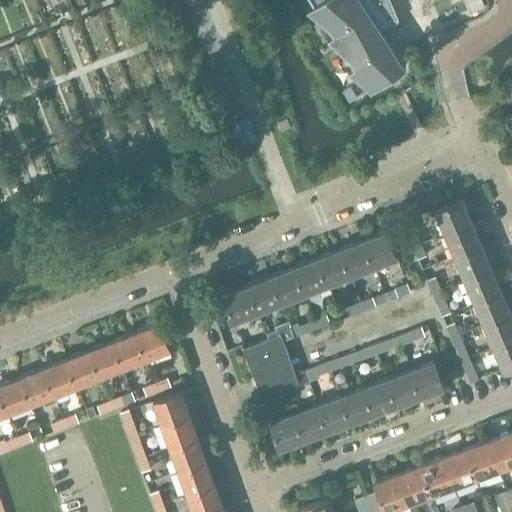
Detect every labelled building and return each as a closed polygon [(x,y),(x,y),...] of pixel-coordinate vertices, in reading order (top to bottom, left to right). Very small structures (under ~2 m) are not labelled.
[(313,0),(314,1),(307,5),(328,24),(334,32),(331,35),(328,36),(349,55),(354,64),(348,68),(370,88),(405,65),(381,28),(388,24),(390,24),(391,24),(398,20),(398,19),(398,18),(398,17),(390,0),(313,0)] [(482,0),(465,0),(470,12),(485,6),(482,0)] [(350,85),(342,90),(350,102),(358,97),(350,85)] [(444,232),(471,221),(471,220),(470,220),(467,213),(468,212),(461,197),(434,208),(444,232)] [(471,221),(444,232),(454,255),(481,243),(480,243),(479,243),(476,235),(477,235),(471,221)] [(361,238),(372,265),(395,256),(384,228),(383,229),(384,230),(376,233),(376,232),(361,238)] [(421,242),(416,230),(407,234),(412,245),(421,242)] [(338,247),(349,274),(372,265),(361,238),(360,238),(361,239),(353,242),(352,241),(338,247)] [(421,242),(412,245),(418,259),(427,255),(421,242)] [(463,277),(490,266),(490,265),(489,266),(486,258),(487,257),(481,243),(454,255),(463,277)] [(315,256),(326,283),(349,274),(338,247),(337,247),(338,248),(330,251),(329,250),(315,256)] [(292,265),(303,292),(326,283),(315,256),(314,256),(315,257),(307,260),(306,259),(292,265)] [(269,274),(280,301),(303,292),(292,265),(291,265),(292,266),(284,270),(283,268),(269,274)] [(473,300),(500,288),(499,288),(495,280),(496,280),(490,266),(463,277),(473,300)] [(280,301),(269,274),(268,274),(269,275),(261,279),(260,278),(246,283),(257,311),(280,301)] [(427,279),(431,291),(440,287),(435,275),(427,279)] [(230,312),(233,320),(257,311),(246,283),(245,284),(246,285),(238,288),(237,287),(222,293),(223,296),(230,312)] [(395,287),(398,297),(411,292),(407,283),(395,287)] [(440,287),(431,291),(441,316),(451,312),(440,287)] [(473,300),(482,323),(509,311),(508,311),(505,303),(506,303),(500,288),(473,300)] [(223,296),(212,300),(218,317),(230,312),(223,296)] [(359,301),(363,310),(376,305),(372,297),(359,301)] [(359,301),(337,310),(341,319),(363,310),(359,301)] [(511,317),(509,311),(482,323),(492,345),(511,336),(511,317)] [(314,320),(317,328),(330,324),(327,315),(314,320)] [(134,330),(145,357),(168,348),(158,320),(157,321),(157,322),(149,325),(149,324),(134,330)] [(314,320),(298,325),(298,322),(290,325),(294,337),(317,328),(314,320)] [(451,336),(459,332),(454,320),(445,324),(451,336)] [(288,325),(279,328),(283,339),(292,336),(288,325)] [(400,344),(425,335),(422,326),(396,335),(400,344)] [(111,339),(122,366),(145,357),(134,330),(133,330),(134,331),(126,334),(125,333),(111,339)] [(469,355),(459,332),(451,336),(460,358),(469,355)] [(243,347),(254,377),(261,395),(297,381),(294,373),(280,334),(243,347)] [(373,344),(377,353),(400,344),(396,335),(373,344)] [(511,336),(492,345),(502,369),(511,364),(511,336)] [(99,375),(112,370),(115,377),(124,373),(122,366),(111,339),(110,339),(111,340),(103,343),(102,342),(88,348),(99,375)] [(353,361),(377,353),(373,344),(350,353),(353,361)] [(65,357),(76,384),(89,379),(91,386),(101,382),(99,375),(88,348),(87,348),(88,349),(80,352),(79,351),(65,357)] [(353,361),(350,353),(327,361),(330,370),(353,361)] [(469,355),(460,358),(470,380),(479,377),(469,355)] [(76,384),(65,357),(64,357),(65,358),(57,361),(56,360),(42,366),(53,393),(76,384)] [(408,367),(419,395),(434,390),(433,389),(441,386),(442,387),(443,386),(432,358),(408,367)] [(330,370),(327,361),(304,370),(308,379),(330,370)] [(19,375),(30,402),(43,397),(45,403),(55,399),(54,396),(53,393),(42,366),(41,366),(42,367),(34,370),(34,369),(19,375)] [(385,376),(395,404),(410,398),(410,397),(418,394),(418,395),(419,395),(408,367),(385,376)] [(304,370),(294,373),(297,381),(298,385),(308,381),(308,379),(304,370)] [(0,382),(0,393),(7,411),(30,402),(19,375),(19,376),(11,379),(11,378),(0,382)] [(362,384),(372,412),(387,407),(386,406),(394,403),(395,404),(385,376),(362,384)] [(168,377),(155,383),(158,391),(171,385),(171,384),(168,377)] [(155,383),(143,387),(146,394),(147,395),(158,391),(155,383)] [(339,393),(349,421),(364,415),(363,414),(371,411),(372,412),(362,384),(339,393)] [(161,423),(189,413),(183,398),(182,398),(179,390),(180,390),(180,389),(152,399),(161,423)] [(315,401),(326,429),(340,424),(340,423),(348,420),(348,421),(349,421),(339,393),(315,401)] [(109,400),(112,408),(125,403),(125,402),(122,395),(109,400)] [(109,400),(97,405),(100,412),(101,412),(112,408),(109,400)] [(326,429),(315,401),(292,410),(302,438),(317,433),(317,431),(325,428),(325,430),(326,429)] [(137,431),(129,409),(120,412),(128,435),(137,431)] [(302,438),(292,410),(268,419),(279,447),(294,441),(293,440),(302,437),(302,438)] [(76,413),(63,418),(66,426),(79,421),(79,420),(76,413)] [(169,446),(197,436),(192,421),(191,422),(188,414),(189,413),(161,423),(169,446)] [(63,418),(51,423),(54,430),(66,426),(63,418)] [(511,462),(511,433),(510,429),(487,437),(498,467),(511,462)] [(30,431),(17,436),(20,444),(33,439),(32,438),(30,431)] [(137,431),(128,435),(136,458),(146,455),(139,435),(137,431)] [(17,436),(5,441),(7,447),(8,449),(20,444),(17,436)] [(177,469),(205,459),(200,445),(199,445),(196,437),(197,436),(169,446),(177,469)] [(464,445),(475,475),(498,467),(487,437),(464,445)] [(441,454),(452,484),(475,475),(464,445),(441,454)] [(419,462),(430,492),(452,484),(441,454),(419,462)] [(146,455),(136,458),(141,472),(151,468),(146,455)] [(186,493),(214,482),(209,468),(207,468),(205,460),(206,460),(205,459),(177,469),(186,493)] [(396,470),(407,500),(430,492),(419,462),(396,470)] [(407,500),(396,470),(373,479),(377,489),(384,509),(407,500)] [(192,511),(204,511),(222,506),(217,491),(216,491),(213,483),(214,483),(214,482),(186,493),(192,511)] [(163,501),(159,489),(150,492),(154,504),(163,501)] [(374,511),(384,509),(377,489),(365,493),(372,511),(374,511)] [(505,511),(511,510),(511,504),(507,490),(495,494),(501,511),(505,511)] [(372,511),(365,493),(355,497),(360,511),(372,511)] [(326,495),(296,506),(298,511),(339,511),(338,508),(332,511),(326,495)] [(166,511),(163,501),(154,504),(156,511),(166,511)] [(462,511),(476,511),(474,501),(461,506),(462,511)]
